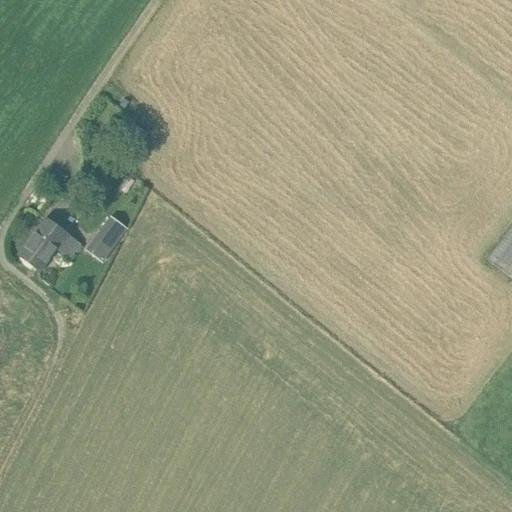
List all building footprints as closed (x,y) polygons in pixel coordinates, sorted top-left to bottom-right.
[(124,110),(128,103),(123,100),(118,107),(124,110)] [(132,124),(123,138),(138,147),(147,134),(132,124)] [(127,230),(110,217),(93,240),(110,253),(127,230)] [(41,272),(57,251),(70,260),(79,247),(43,221),(18,255),(41,272)] [(511,280),(511,227),(487,262),(511,280)]
